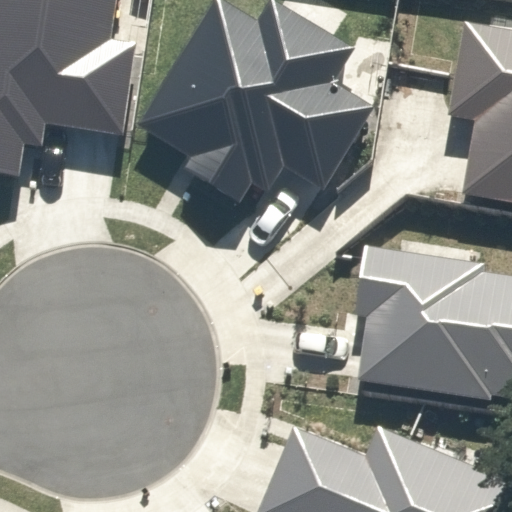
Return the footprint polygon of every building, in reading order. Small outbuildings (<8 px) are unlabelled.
[(0,0),(0,174),(17,176),(22,145),(40,147),(43,125),(120,136),(134,43),(108,40),(114,0),(0,0)] [(182,168),(237,202),(250,183),(266,193),(281,168),(321,191),(372,108),(331,83),(353,49),(268,0),(267,0),(254,22),(216,0),(210,0),(135,125),(189,159),(182,168)] [(511,27),(460,18),(441,115),(472,121),(458,191),(511,201),(511,27)] [(435,263),(363,251),(352,313),(364,315),(354,376),(487,397),(487,392),(511,396),(511,278),(481,273),(482,264),(436,256),(435,263)] [(362,457),(291,428),(254,511),(497,511),(502,500),(479,492),(486,474),(374,429),(362,457)]
